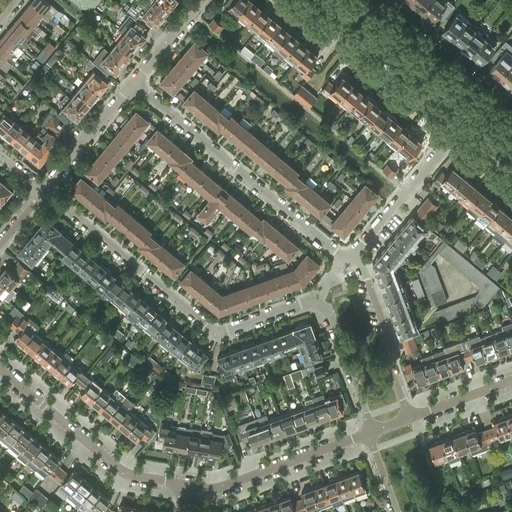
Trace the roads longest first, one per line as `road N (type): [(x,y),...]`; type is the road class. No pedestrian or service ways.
road 1 (residential): [(44,190),(212,331),(309,302)]
road 2 (residential): [(347,259),(133,82)]
road 3 (residential): [(0,369),(120,469),(181,485)]
road 4 (residential): [(181,485),(226,485),(366,433)]
road 5 (residential): [(347,259),(470,114)]
road 6 (secondary): [(470,114),(335,0)]
road 7 (residential): [(407,417),(361,264),(347,259)]
road 8 (residential): [(309,302),(325,308),(372,430)]
road 9 (residential): [(44,190),(133,82)]
